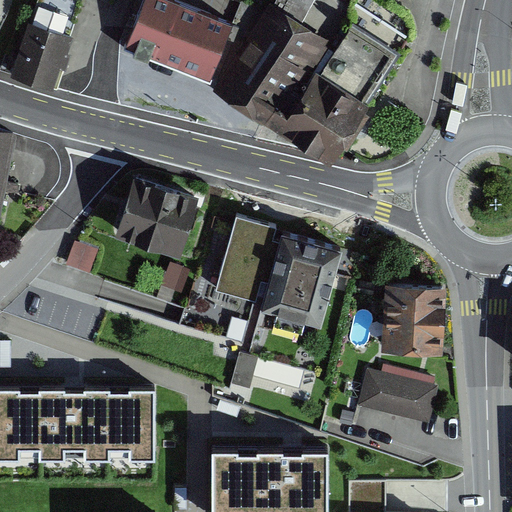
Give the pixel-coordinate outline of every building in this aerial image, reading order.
[(65,79),(86,0),(39,0),(21,67),(65,79)] [(217,78),(240,16),(195,0),(142,0),(126,46),(217,78)] [(271,0),(218,79),(278,119),(338,28),(330,23),(340,0),(271,0)] [(333,155),(405,44),(353,11),(281,121),(333,155)] [(0,229),(16,136),(0,133),(0,229)] [(130,180),(115,228),(179,249),(195,201),(186,198),(190,185),(143,170),(139,183),(130,180)] [(319,327),(340,251),(276,233),(278,224),(236,213),(215,287),(257,298),(254,309),(319,327)] [(70,259),(94,267),(102,242),(79,234),(70,259)] [(442,352),(443,284),(383,283),(381,350),(442,352)] [(299,388),(303,371),(259,360),(261,351),(243,347),(231,393),(251,398),(257,377),(299,388)] [(439,383),(367,365),(357,403),(429,421),(439,383)] [(0,383),(0,453),(154,454),(154,384),(0,383)] [(326,511),(327,441),(212,441),(212,511),(326,511)]
